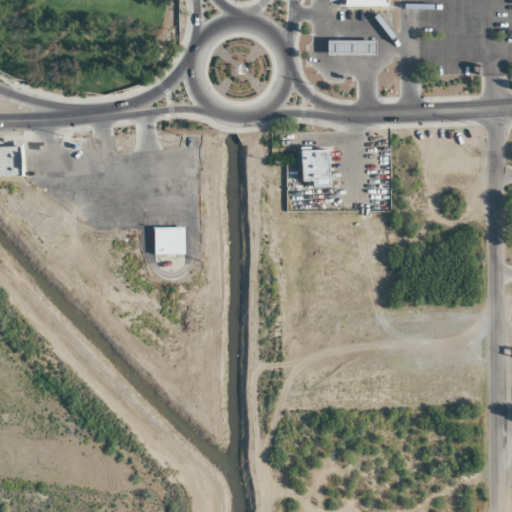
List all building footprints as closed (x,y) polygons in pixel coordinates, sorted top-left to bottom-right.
[(384,0),(342,0),(342,8),(385,8),(384,0)] [(324,56),(373,56),(373,42),(324,42),(324,56)] [(0,177),(19,178),(19,148),(0,147),(0,177)] [(298,151),(298,182),(325,182),(325,151),(298,151)] [(151,229),(151,255),(182,255),(182,229),(151,229)]
